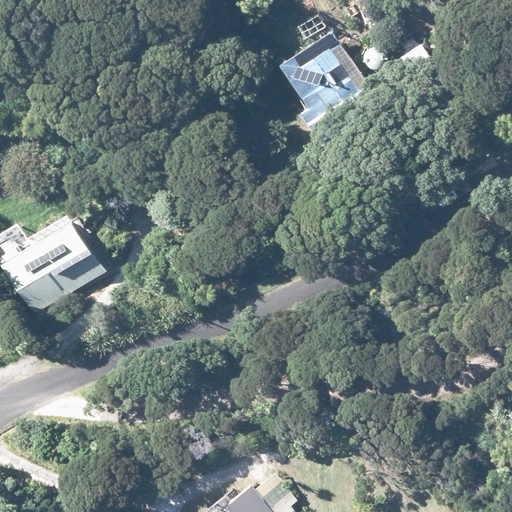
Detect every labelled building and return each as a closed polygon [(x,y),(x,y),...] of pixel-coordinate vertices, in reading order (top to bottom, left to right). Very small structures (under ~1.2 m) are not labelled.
[(310,108),(332,146),(394,110),(347,29),(295,58),(321,103),(310,108)] [(431,37),(408,37),(408,73),(431,73),(431,37)] [(84,138),(108,139),(108,122),(84,122),(84,138)] [(76,171),(54,178),(60,198),(83,190),(76,171)] [(88,219),(14,260),(42,310),(116,269),(88,219)] [(300,503),(279,478),(259,495),(248,481),(222,501),(231,511),(294,511),(292,510),(300,503)]
